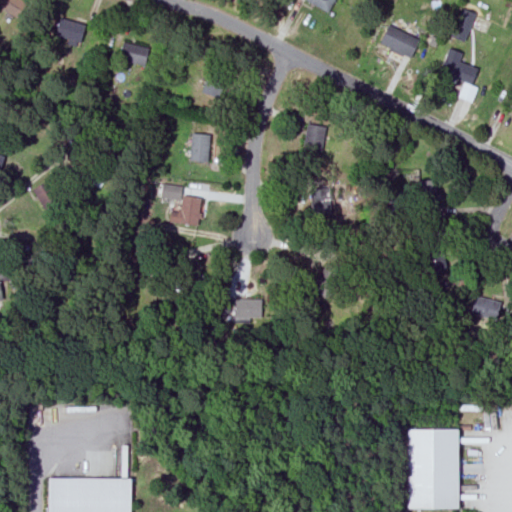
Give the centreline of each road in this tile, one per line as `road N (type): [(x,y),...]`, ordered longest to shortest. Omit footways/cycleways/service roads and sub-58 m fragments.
road 1 (residential): [(160,0),(232,25),(511,168)]
road 2 (residential): [(286,55),(257,126),(250,237)]
